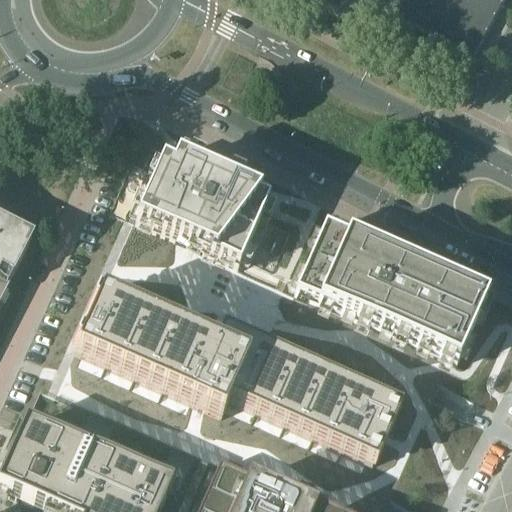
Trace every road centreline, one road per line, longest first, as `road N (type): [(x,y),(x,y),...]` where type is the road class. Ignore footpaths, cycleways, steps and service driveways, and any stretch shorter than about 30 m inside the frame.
road 1 (primary): [(34,67),(85,86),(154,80),(447,234)]
road 2 (primary): [(470,145),(181,0)]
road 3 (primary): [(54,55),(91,64),(132,52),(155,34),(172,0)]
